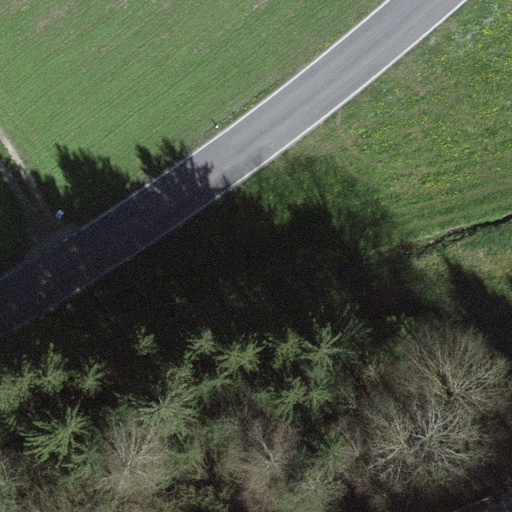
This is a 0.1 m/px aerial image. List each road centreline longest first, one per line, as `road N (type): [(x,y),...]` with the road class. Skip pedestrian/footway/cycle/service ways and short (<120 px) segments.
road 1 (tertiary): [(0,307),(216,166),(426,0)]
road 2 (track): [(0,149),(73,263)]
